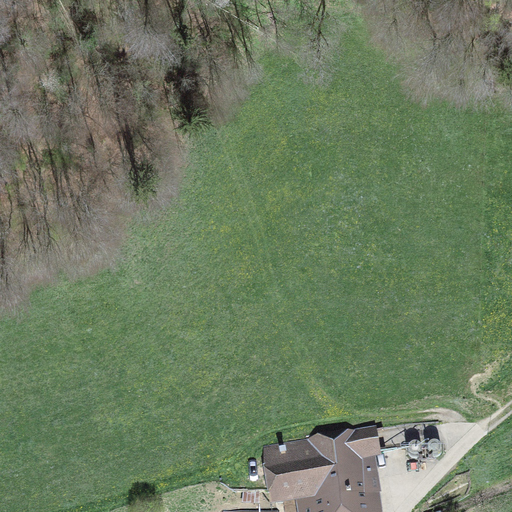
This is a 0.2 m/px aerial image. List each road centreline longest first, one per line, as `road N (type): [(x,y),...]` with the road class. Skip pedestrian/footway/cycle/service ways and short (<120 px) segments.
road 1 (track): [(471,440),(451,418),(349,421),(281,432),(251,448),(231,478)]
road 2 (track): [(511,406),(402,511)]
